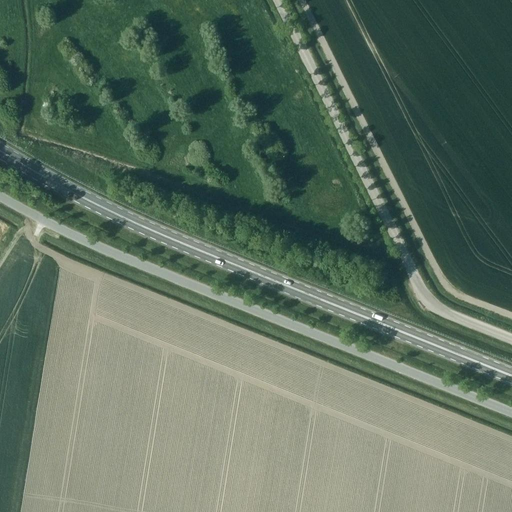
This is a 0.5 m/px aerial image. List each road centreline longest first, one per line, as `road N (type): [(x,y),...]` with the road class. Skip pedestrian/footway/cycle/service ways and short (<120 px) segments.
road 1 (trunk): [(511,375),(200,250),(0,150)]
road 2 (unclassified): [(511,413),(171,278),(0,196)]
road 3 (unclassified): [(511,339),(445,312),(422,292),(276,0)]
